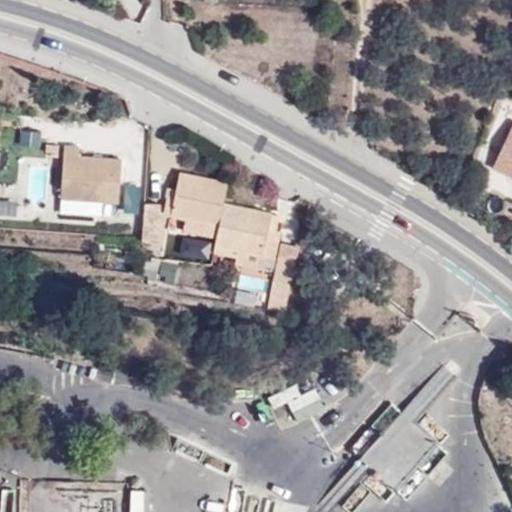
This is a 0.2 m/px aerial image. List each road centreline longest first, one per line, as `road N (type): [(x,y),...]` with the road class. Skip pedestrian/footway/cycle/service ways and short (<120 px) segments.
road 1 (primary): [(0,26),(176,97),(445,247),(511,300)]
road 2 (primary): [(511,275),(361,175),(156,60)]
road 3 (primary): [(156,60),(0,5)]
